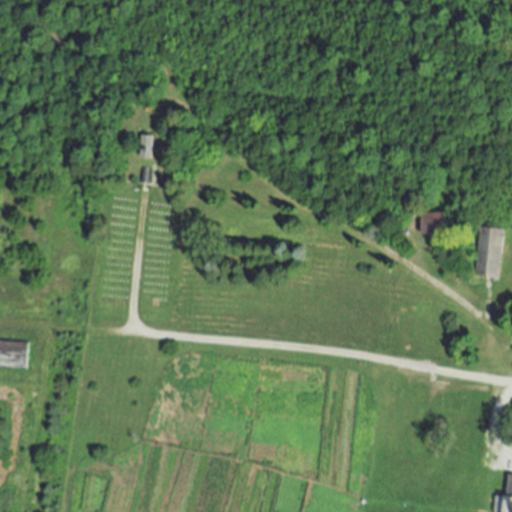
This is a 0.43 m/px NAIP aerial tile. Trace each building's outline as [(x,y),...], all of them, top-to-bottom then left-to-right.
[(134,161),(145,161),(146,139),(135,138),(134,161)] [(442,215),(422,214),(422,236),(441,236),(442,215)] [(503,231),(478,230),(477,279),(501,280),(503,231)] [(0,369),(23,370),(24,344),(0,343),(0,369)] [(511,511),(511,477),(503,477),(500,511),(511,511)]
